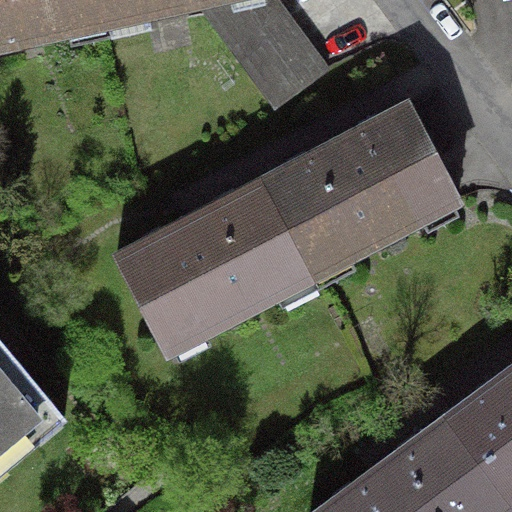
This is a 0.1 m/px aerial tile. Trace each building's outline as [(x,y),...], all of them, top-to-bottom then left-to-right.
[(0,0),(0,46),(108,23),(103,0),(0,0)] [(103,0),(108,23),(211,0),(213,10),(205,12),(276,107),(328,68),(277,0),(103,0)] [(337,144),(264,182),(313,275),(458,200),(410,106),(337,144)] [(167,351),(313,275),(264,182),(191,220),(119,258),(167,351)] [(0,452),(55,407),(0,340),(0,452)] [(448,419),(511,503),(511,502),(511,371),(510,373),(448,419)] [(499,511),(511,503),(448,419),(379,471),(322,511),(499,511)]
